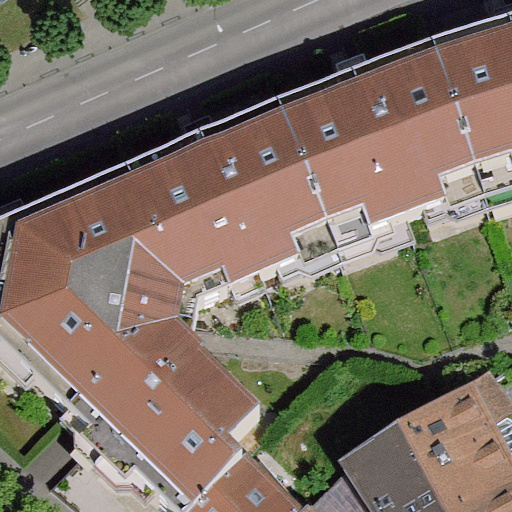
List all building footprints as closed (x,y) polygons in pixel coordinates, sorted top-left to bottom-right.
[(511,30),(468,45),(434,55),(483,199),(511,190),(511,30)] [(434,55),(280,113),(336,255),(407,228),(483,199),(434,55)] [(160,254),(148,327),(197,335),(200,312),(260,287),(336,255),(280,113),(183,154),(128,178),(160,254)] [(0,351),(71,420),(144,345),(148,327),(160,254),(128,178),(0,233),(0,351)] [(197,335),(148,327),(144,345),(71,420),(97,445),(167,511),(200,511),(243,468),(230,455),(262,424),(193,356),(195,345),(197,335)] [(438,420),(348,476),(373,511),(511,511),(511,466),(507,469),(495,437),(480,417),(501,403),(490,389),(438,420)] [(288,511),(243,468),(200,511),(288,511)]
